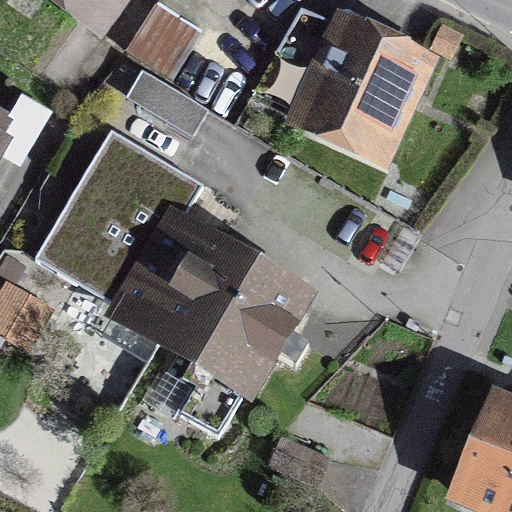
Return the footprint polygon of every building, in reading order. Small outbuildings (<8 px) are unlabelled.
[(62,0),(105,30),(111,20),(101,13),(110,0),(62,0)] [(154,7),(126,53),(172,82),(200,36),(154,7)] [(252,97),(378,156),(419,67),(345,33),(342,39),(298,19),(252,97)] [(192,139),(207,112),(158,83),(143,110),(192,139)] [(0,139),(10,123),(0,117),(0,139)] [(111,135),(34,262),(162,339),(213,253),(177,232),(203,188),(111,135)] [(213,253),(162,339),(194,357),(179,383),(193,391),(178,416),(218,439),(242,399),(237,396),(293,301),(213,253)] [(49,314),(6,289),(0,299),(0,334),(28,351),(49,314)] [(276,358),(295,369),(308,348),(289,337),(276,358)] [(511,511),(511,412),(497,406),(458,499),(490,511),(511,511)] [(282,441),(271,467),(317,487),(328,461),(282,441)]
